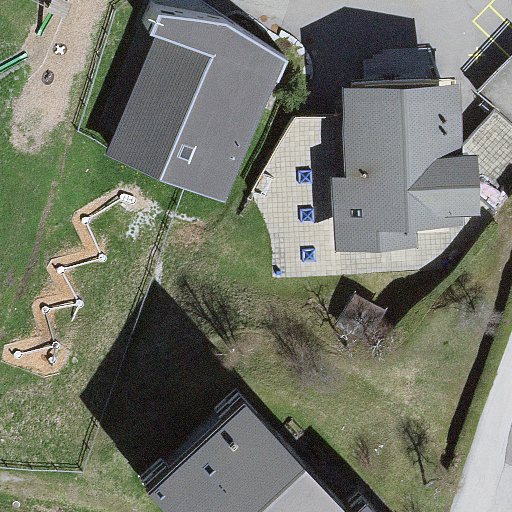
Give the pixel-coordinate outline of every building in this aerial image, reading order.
[(167,28),(114,154),(187,184),(214,196),(278,45),(169,0),(147,0),(141,17),(167,28)] [(511,41),(481,75),(511,104),(511,41)] [(443,67),(319,74),(328,236),(452,230),(443,67)] [(316,511),(336,492),(226,377),(134,464),(180,511),(316,511)] [(336,492),(316,511),(376,511),(347,481),(336,492)]
